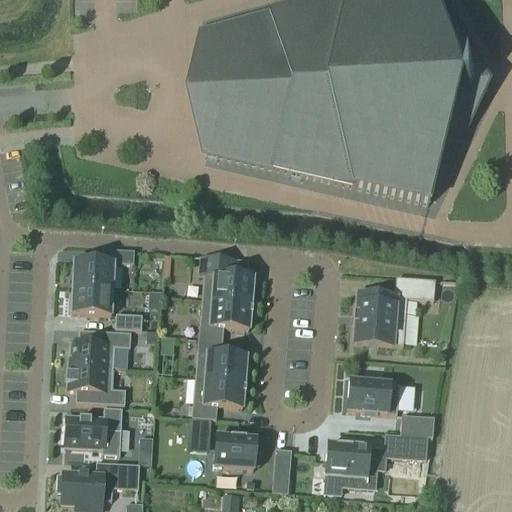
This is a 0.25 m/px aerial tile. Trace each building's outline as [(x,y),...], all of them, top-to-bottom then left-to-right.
[(422,0),(323,0),(203,34),(214,75),(204,78),(200,96),(205,114),(215,116),(205,158),(427,209),(426,145),(460,145),(487,90),(458,36),(424,36),(422,0)] [(97,220),(97,203),(71,203),(71,220),(97,220)] [(67,220),(66,204),(39,204),(39,220),(67,220)] [(100,268),(72,267),(71,293),(111,295),(112,269),(132,270),(133,257),(101,255),(100,268)] [(199,262),(197,280),(202,280),(200,305),(250,309),(250,303),(253,303),(254,285),(252,285),(252,283),(234,282),(235,265),(199,262)] [(352,327),(352,329),(353,329),(352,347),(402,351),(405,305),(432,307),(434,286),(395,283),(393,303),(356,300),(354,318),(352,318),(352,319),(354,319),(354,327),(352,327)] [(68,300),(67,317),(70,317),(70,319),(110,321),(111,295),(71,293),(71,300),(68,300)] [(197,345),(221,347),(222,334),(248,336),(250,309),(200,305),(197,345)] [(140,336),(141,321),(114,320),(113,335),(140,336)] [(67,371),(67,372),(112,374),(113,353),(117,354),(129,354),(129,339),(78,336),(77,349),(68,348),(67,363),(67,371)] [(221,347),(197,345),(193,384),(243,388),(245,362),(220,360),(221,347)] [(67,372),(66,396),(74,396),(74,409),(123,411),(124,396),(115,396),(111,395),(112,374),(67,372)] [(243,388),(193,384),(190,424),(214,426),(215,412),(241,414),(243,388)] [(348,387),(346,417),(395,421),(398,391),(348,387)] [(102,424),(65,422),(63,453),(100,455),(100,461),(118,462),(121,414),(102,413),(102,424)] [(400,421),(398,442),(425,444),(431,444),(432,424),(400,421)] [(327,451),(324,481),(340,483),(339,493),(373,495),(375,475),(383,476),(384,463),(423,466),(425,444),(398,442),(384,441),(383,456),(377,456),(377,455),(327,451)] [(215,442),(212,472),(252,476),(252,471),(258,471),(259,458),(253,458),(254,445),(245,444),(244,444),(225,443),(215,442)] [(274,455),(270,499),(286,500),(290,457),(274,455)] [(55,480),(54,499),(60,500),(59,511),(74,511),(73,511),(99,511),(100,507),(110,508),(110,495),(136,496),(138,471),(94,469),(94,481),(61,479),(61,480),(55,480)]
